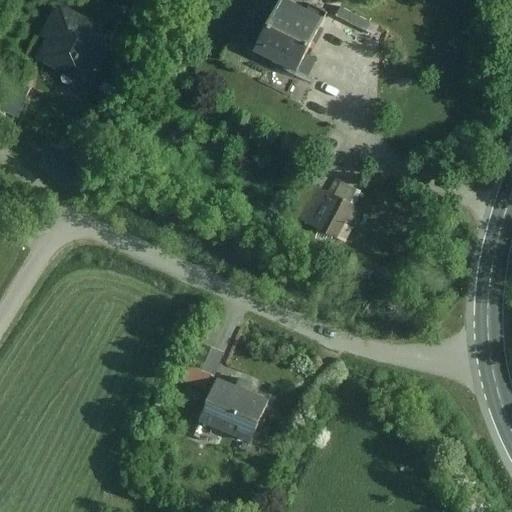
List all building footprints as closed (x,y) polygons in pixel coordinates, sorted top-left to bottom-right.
[(297,81),(325,30),(270,0),(242,51),(297,81)] [(38,65),(83,89),(111,36),(58,8),(42,38),(50,43),(38,65)] [(337,244),(354,209),(325,196),(309,231),(337,244)] [(205,392),(210,379),(220,353),(197,344),(181,382),(205,392)] [(252,448),(270,403),(210,379),(192,424),(252,448)]
